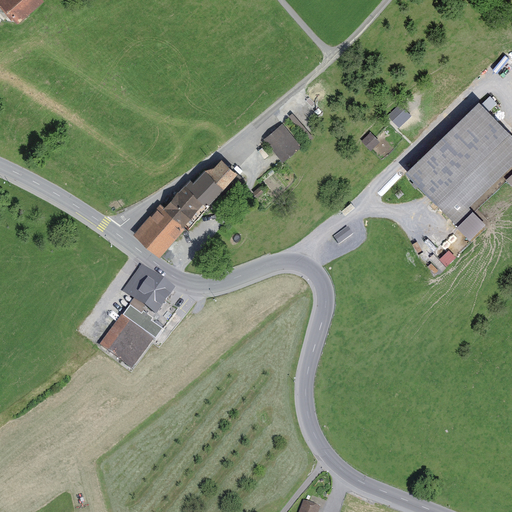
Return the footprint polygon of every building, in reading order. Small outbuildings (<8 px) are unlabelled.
[(43,1),(42,0),(0,0),(0,8),(15,26),(43,1)] [(402,122),(413,111),(401,99),(390,110),(402,122)] [(511,165),(511,136),(477,101),(404,172),(460,229),(475,215),(469,208),(511,165)] [(300,146),(281,123),(261,140),(280,163),(284,160),(300,146)] [(372,145),(382,137),(373,127),(364,135),(372,145)] [(189,180),(161,207),(184,229),(188,232),(241,177),(220,159),(209,168),(200,172),(189,180)] [(160,205),(132,235),(159,258),(184,229),(161,207),(160,205)] [(354,223),(332,235),(339,248),(361,236),(354,223)] [(174,291),(140,265),(130,279),(120,292),(132,302),(98,346),(131,372),(153,344),(178,311),(166,301),(174,291)] [(302,501),(298,511),(320,511),(322,508),(302,501)]
